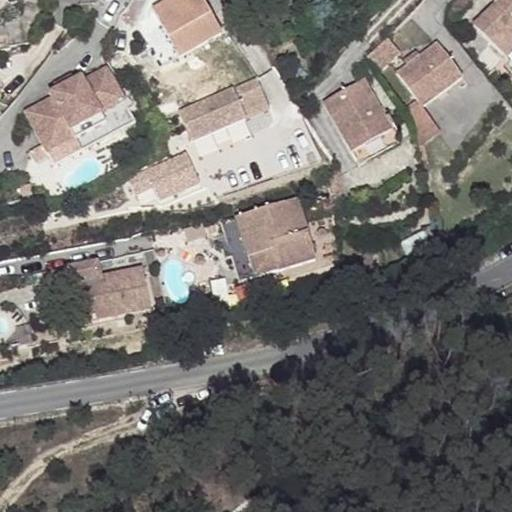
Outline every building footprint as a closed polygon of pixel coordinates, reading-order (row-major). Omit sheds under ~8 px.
[(200,0),(170,0),(152,10),(178,57),(219,35),(200,0)] [(511,0),(495,0),(497,2),(473,25),(505,58),(511,50),(511,0)] [(437,43),(396,72),(421,107),(462,78),(437,43)] [(50,99),(22,113),(40,146),(67,132),(71,140),(103,123),(98,115),(122,103),(104,70),(81,83),(78,78),(71,81),(55,91),(47,95),(50,99)] [(52,87),(55,91),(71,81),(69,77),(52,87)] [(364,78),(323,100),(350,152),(391,131),(383,116),(364,78)] [(253,80),(176,113),(188,143),(266,111),(253,80)] [(421,107),(410,115),(410,116),(417,145),(438,130),(421,107)] [(387,113),(383,116),(391,131),(350,152),(357,165),(399,144),(395,139),(400,137),(387,113)] [(122,173),(129,197),(148,191),(151,200),(199,186),(189,154),(122,173)] [(297,197),(237,216),(251,258),(270,252),(276,270),(316,257),(297,197)] [(251,258),(257,276),(276,270),(270,252),(251,258)] [(88,260),(66,264),(70,279),(84,277),(92,317),(152,304),(143,264),(102,272),(99,258),(88,260)] [(242,281),(257,276),(251,258),(236,262),(242,281)]
